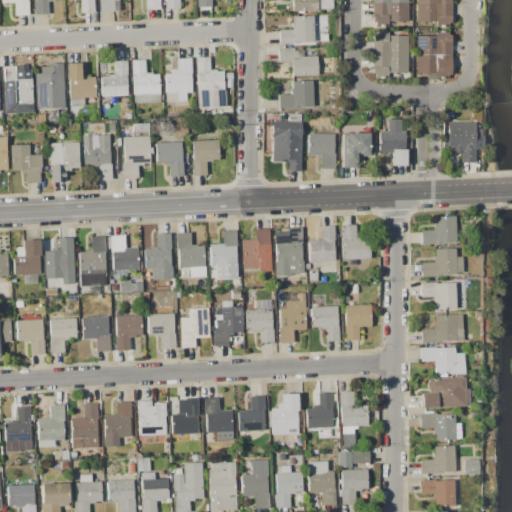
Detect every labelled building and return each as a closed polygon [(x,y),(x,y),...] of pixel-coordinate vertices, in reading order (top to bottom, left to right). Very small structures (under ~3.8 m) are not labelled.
[(0,0),(28,0),(29,14),(14,15),(14,3),(1,3),(0,0)] [(34,0),(60,0),(47,1),(47,13),(35,14),(34,0)] [(95,0),(95,5),(93,6),(93,12),(80,12),(79,2),(75,2),(75,0),(95,0)] [(118,0),(119,11),(100,12),(99,0),(118,0)] [(159,0),(159,9),(145,10),(145,0),(159,0)] [(179,0),(179,8),(165,9),(165,1),(163,1),(163,0),(179,0)] [(317,0),(317,11),(302,11),(302,13),(297,13),(297,12),(291,12),(291,0),(317,0)] [(407,0),(407,20),(387,20),(387,25),(374,25),(374,20),(372,20),(372,0),(407,0)] [(416,0),(450,0),(450,22),(447,22),(447,27),(435,27),(436,22),(416,21),(416,0)] [(312,16),(314,41),(296,42),(296,43),(278,44),(278,30),(291,30),(291,26),(290,26),(290,24),(292,24),(292,17),(312,16)] [(406,36),(406,73),(386,73),(386,78),(373,78),(373,73),(371,73),(371,36),(374,36),(374,30),(386,30),(386,36),(406,36)] [(416,36),(436,36),(436,31),(448,31),(448,36),(450,36),(450,74),(448,74),(448,79),(436,79),(436,74),(416,74),(416,36)] [(277,49),(293,48),(293,51),(297,51),(297,55),(300,55),(300,57),(317,56),(317,75),(291,76),(291,67),(289,67),(289,62),(278,62),(277,49)] [(194,58),(209,57),(209,70),(216,70),(216,71),(223,71),(223,89),(225,89),(225,107),(197,108),(196,89),(197,89),(196,74),(195,74),(194,58)] [(165,93),(164,73),(171,73),(171,70),(177,69),(176,58),(191,58),(191,74),(192,92),(185,93),(185,101),(177,102),(176,93),(165,93)] [(130,60),(144,59),(145,73),(151,72),(151,74),(159,74),(160,94),(159,94),(159,102),(133,103),(133,95),(132,95),(130,60)] [(101,97),(100,76),(107,76),(107,74),(112,74),(112,61),(126,61),(127,96),(101,97)] [(36,109),(34,74),(51,73),(51,71),(40,72),(40,67),(48,66),(48,63),(63,63),(64,108),(36,109)] [(67,64),(79,63),(80,69),(81,69),(81,76),(87,75),(88,77),(94,77),(95,97),(84,97),(84,105),(70,106),(70,98),(68,98),(67,64)] [(2,67),(21,66),(22,76),(30,76),(30,78),(31,78),(32,112),(3,113),(2,67)] [(312,80),(313,107),(294,107),(294,108),(278,109),(278,95),(291,94),(290,81),(312,80)] [(300,171),(286,171),(286,162),(272,162),(272,138),(271,138),(271,121),(288,121),(289,113),(300,114),(300,122),(301,122),(300,171)] [(35,115),(51,114),(51,116),(55,116),(55,121),(54,121),(55,123),(35,123),(35,115)] [(407,166),(391,166),(391,153),(378,153),(378,131),(387,131),(387,119),(400,119),(400,131),(404,131),(404,145),(393,145),(393,150),(404,150),(404,148),(407,148),(407,166)] [(447,122),(474,122),(474,158),(474,163),(461,163),(461,153),(453,153),(453,144),(447,144),(447,122)] [(122,178),(122,163),(123,163),(122,137),(132,137),(131,125),(144,124),(144,127),(146,127),(146,136),(148,136),(148,148),(151,148),(151,154),(149,154),(149,163),(137,163),(137,178),(122,178)] [(59,133),(55,130),(58,125),(63,127),(59,133)] [(342,168),(342,133),(370,133),(370,155),(357,155),(357,168),(342,168)] [(82,135),(109,134),(109,146),(109,164),(110,164),(111,180),(97,180),(96,166),(84,167),(82,135)] [(334,168),(319,168),(320,155),(307,155),(308,134),(334,134),(333,152),(334,152),(334,168)] [(191,141),(217,140),(218,160),(212,160),(212,162),(205,162),(206,175),(192,175),(191,141)] [(48,143),(77,142),(79,168),(70,168),(70,171),(65,171),(65,182),(50,183),(50,165),(52,165),(52,164),(49,164),(48,143)] [(154,143),(181,142),(181,161),(182,161),(183,177),(169,177),(169,163),(161,164),(161,162),(155,163),(154,143)] [(9,145),(29,145),(34,145),(35,151),(29,152),(29,153),(27,153),(27,155),(40,154),(41,168),(40,168),(40,173),(39,173),(39,182),(25,183),(24,172),(20,172),(20,170),(11,171),(9,145)] [(420,244),(420,230),(433,230),(432,224),(434,224),(433,217),(455,216),(456,242),(437,243),(437,244),(420,244)] [(342,225),(355,224),(356,238),(369,237),(370,258),(344,259),(342,225)] [(308,262),(307,241),(313,241),(313,239),(320,239),(319,226),(333,226),(335,260),(308,262)] [(274,277),(273,243),(281,243),(280,241),(287,241),(286,228),(301,227),(302,243),(301,243),(301,261),(303,261),(303,275),(274,277)] [(270,271),(258,271),(257,268),(241,269),(240,240),(249,239),(249,238),(254,238),(254,229),(268,228),(270,271)] [(209,265),(208,244),(222,244),(221,231),(236,230),(236,246),(235,246),(236,264),(209,265)] [(169,233),(170,249),(169,249),(170,268),(144,269),(143,249),(150,249),(150,247),(156,247),(156,234),(169,233)] [(175,233),(189,233),(190,242),(190,245),(196,245),(196,246),(203,246),(204,266),(178,267),(177,249),(176,249),(175,233)] [(80,286),(79,269),(78,269),(77,252),(84,252),(84,250),(91,250),(90,237),(104,236),(105,253),(104,253),(105,284),(80,286)] [(110,236),(124,236),(124,248),(137,248),(138,251),(140,251),(141,268),(138,268),(138,270),(112,271),(111,252),(110,252),(110,236)] [(45,277),(44,252),(52,252),(52,249),(57,249),(57,238),(72,237),(73,263),(63,264),(63,277),(45,277)] [(38,240),(39,256),(38,256),(39,274),(13,275),(12,255),(15,255),(15,247),(22,247),(22,240),(38,240)] [(420,277),(420,263),(433,262),(433,256),(434,256),(434,249),(455,248),(455,257),(462,257),(462,272),(456,273),(456,274),(436,275),(436,277),(420,277)] [(0,253),(6,253),(8,275),(0,275),(0,253)] [(317,281),(309,281),(308,273),(316,273),(317,281)] [(218,288),(209,289),(208,276),(217,275),(218,288)] [(142,291),(119,292),(119,282),(130,282),(130,283),(141,283),(142,291)] [(456,309),(434,310),(433,297),(420,297),(419,283),(435,283),(435,284),(455,283),(456,309)] [(56,295),(45,296),(45,288),(55,288),(56,295)] [(231,299),(230,290),(238,289),(239,299),(231,299)] [(304,293),(306,329),(292,330),(293,343),(278,343),(278,328),(279,328),(278,308),(285,308),(284,301),(297,301),(297,293),(304,293)] [(273,343),(246,344),(245,309),(255,309),(255,300),(270,299),(271,327),(272,327),(273,343)] [(212,346),(212,330),(215,330),(215,328),(214,321),(221,321),(220,301),(231,300),(231,307),(239,306),(241,332),(232,333),(232,335),(227,335),(227,345),(212,346)] [(344,340),(342,306),(369,305),(370,326),(358,327),(358,339),(344,340)] [(338,340),(324,341),(324,328),(319,328),(319,327),(311,328),(310,307),(336,306),(336,325),(338,325),(338,340)] [(180,348),(180,336),(179,336),(179,330),(179,319),(189,319),(188,309),(206,308),(208,333),(199,334),(199,336),(194,337),(194,347),(180,348)] [(175,348),(161,349),(160,336),(154,336),(154,335),(148,335),(147,315),(172,314),(173,332),(174,332),(175,348)] [(421,344),(420,329),(433,329),(432,315),(461,314),(462,340),(437,341),(437,343),(421,344)] [(115,351),(114,335),(116,335),(115,316),(140,315),(141,335),(135,336),(135,337),(129,337),(129,350),(115,351)] [(81,317),(107,316),(108,335),(109,335),(109,351),(96,352),(96,339),(82,339),(81,317)] [(49,353),(49,338),(50,338),(49,319),(75,318),(76,338),(69,338),(69,340),(63,340),(63,353),(49,353)] [(43,353),(30,354),(29,341),(23,342),(23,341),(16,341),(15,321),(41,319),(42,338),(43,338),(43,353)] [(0,320),(9,320),(10,341),(3,342),(3,345),(0,345),(0,320)] [(465,374),(453,374),(453,373),(434,374),(434,361),(420,362),(419,347),(435,347),(435,348),(454,347),(454,353),(464,353),(465,374)] [(422,409),(421,393),(427,393),(426,383),(428,381),(428,379),(464,377),(464,389),(468,389),(469,405),(464,405),(464,407),(422,409)] [(338,392),(352,392),(353,404),(360,404),(360,406),(366,405),(367,425),(357,426),(357,428),(353,429),(353,445),(352,445),(352,447),(346,447),(346,445),(341,446),(340,408),(339,409),(338,392)] [(306,428),(305,408),(312,408),(312,406),(318,405),(317,393),(331,393),(333,427),(306,428)] [(271,435),(270,408),(277,408),(276,403),(280,403),(280,395),(296,394),(297,412),(296,412),(297,434),(271,435)] [(238,432),(237,411),(243,411),(243,409),(250,409),(249,396),(263,396),(264,412),(263,412),(263,430),(238,432)] [(172,442),(170,415),(176,414),(175,399),(196,398),(196,417),(197,434),(186,434),(186,441),(172,442)] [(232,432),(213,433),(214,442),(202,442),(202,431),(205,431),(205,427),(201,428),(200,406),(204,406),(203,399),(217,398),(218,411),(231,410),(232,432)] [(165,435),(139,436),(138,426),(137,426),(136,401),(150,401),(151,406),(153,406),(152,403),(164,402),(165,416),(164,417),(165,435)] [(103,448),(103,436),(104,436),(103,416),(116,415),(115,402),(130,402),(130,418),(129,418),(130,437),(117,437),(118,447),(103,448)] [(71,448),(70,417),(83,417),(82,404),(96,403),(97,418),(96,418),(97,447),(71,448)] [(37,448),(36,419),(49,418),(48,405),(62,405),(63,421),(62,421),(63,440),(54,440),(55,447),(37,448)] [(30,447),(5,448),(3,422),(9,422),(9,420),(16,420),(15,407),(29,406),(30,423),(29,423),(30,447)] [(455,439),(434,440),(433,433),(432,433),(431,428),(419,428),(418,414),(435,413),(435,414),(454,414),(455,439)] [(330,436),(323,437),(322,429),(329,429),(330,436)] [(420,475),(420,460),(433,460),(432,446),(453,445),(454,473),(420,475)] [(368,463),(351,464),(350,450),(368,449),(368,463)] [(67,450),(68,459),(54,460),(53,451),(67,450)] [(350,467),(337,468),(337,452),(349,451),(350,467)] [(149,471),(136,471),(136,457),(148,457),(149,471)] [(268,508),(254,509),(253,496),(241,496),(240,475),(250,474),(250,460),(266,459),(267,476),(265,476),(266,493),(267,493),(268,508)] [(477,459),(462,460),(462,474),(477,473),(477,459)] [(209,511),(208,495),(206,495),(205,470),(211,469),(211,468),(205,468),(205,462),(224,461),(224,462),(234,462),(234,476),(233,476),(234,495),(228,495),(228,497),(235,497),(236,510),(209,511)] [(306,462),(326,461),(326,471),(332,471),(333,490),(334,490),(335,505),(322,506),(321,493),(307,493),(306,462)] [(174,511),(174,496),(176,496),(175,492),(172,492),(171,474),(182,473),(182,483),(183,483),(182,463),(201,463),(202,499),(193,499),(193,501),(188,501),(189,511),(174,511)] [(275,508),(273,473),(280,473),(280,465),(289,465),(289,472),(300,472),(301,492),(295,492),(295,494),(288,494),(289,507),(275,508)] [(340,505),(340,497),(338,498),(338,489),(341,489),(341,470),(366,469),(366,489),(360,489),(360,490),(354,491),(355,504),(340,505)] [(141,511),(141,498),(142,498),(141,473),(153,472),(154,479),(166,478),(167,499),(161,499),(161,501),(155,501),(155,511),(141,511)] [(74,511),(74,503),(75,503),(75,482),(79,482),(79,474),(91,474),(91,482),(100,481),(101,502),(88,503),(88,511),(74,511)] [(134,511),(120,511),(120,502),(108,502),(107,481),(132,480),(133,499),(134,499),(134,511)] [(455,506),(432,506),(432,494),(418,494),(418,480),(433,480),(434,480),(454,480),(455,506)] [(40,511),(40,505),(41,505),(40,484),(67,483),(67,488),(68,488),(68,505),(58,506),(58,511),(40,511)] [(20,511),(20,506),(14,507),(14,505),(7,505),(6,486),(32,484),(33,503),(34,503),(34,511),(20,511)]
